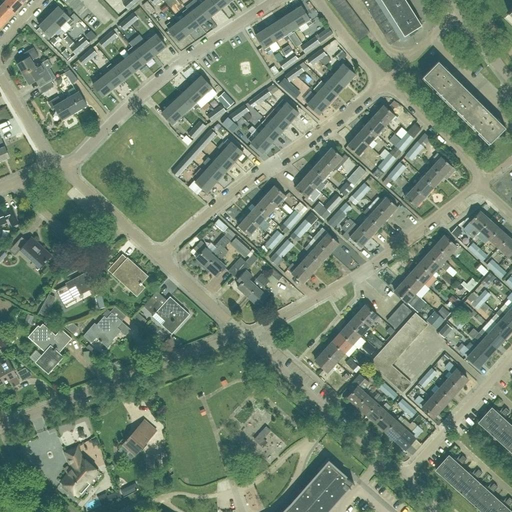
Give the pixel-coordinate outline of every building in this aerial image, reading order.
[(5,0),(4,2),(15,13),(23,4),(19,0),(5,0)] [(135,4),(131,0),(127,0),(123,4),(128,10),(135,4)] [(210,17),(220,9),(213,0),(206,0),(200,5),(210,17)] [(213,0),(220,9),(231,0),(213,0)] [(369,32),(344,0),(329,0),(359,39),(369,32)] [(368,10),(383,0),(364,0),(362,1),(368,10)] [(373,18),(402,0),(383,0),(368,10),(373,18)] [(379,27),(410,7),(405,0),(402,0),(373,18),(379,27)] [(4,2),(0,6),(0,15),(7,22),(15,13),(4,2)] [(190,13),(199,25),(210,17),(200,5),(190,13)] [(290,13),(298,26),(309,19),(301,6),(290,13)] [(60,27),(69,18),(58,7),(49,16),(60,27)] [(415,16),(410,7),(379,27),(384,35),(415,16)] [(133,13),(126,19),(131,25),(138,19),(133,13)] [(179,22),(188,34),(199,25),(190,13),(179,22)] [(298,26),(290,13),(278,21),(286,33),(295,47),(301,43),(294,31),(292,33),(291,31),(298,26)] [(47,40),(60,27),(49,16),(39,26),(42,29),(39,32),(47,40)] [(421,24),(415,16),(384,35),(389,44),(402,36),(403,39),(418,30),(416,27),(421,24)] [(126,19),(120,25),(125,31),(131,25),(126,19)] [(275,41),(286,33),(278,21),(267,28),(275,41)] [(188,34),(179,22),(168,30),(178,42),(188,34)] [(255,35),(264,48),(275,41),(267,28),(255,35)] [(118,37),(112,31),(106,36),(113,45),(115,47),(119,44),(115,40),(118,37)] [(157,34),(146,42),(156,55),(166,46),(157,34)] [(75,45),(68,36),(65,38),(72,47),(70,49),(75,55),(82,49),(77,43),(75,45)] [(106,36),(99,42),(104,48),(108,45),(110,48),(113,45),(106,36)] [(62,41),(58,37),(56,39),(55,37),(51,41),(56,46),(62,41)] [(82,49),(89,43),(84,37),(77,43),(82,49)] [(319,43),(314,37),(307,42),(312,49),(319,43)] [(135,51),(145,63),(156,55),(146,42),(135,51)] [(307,42),(300,47),(305,54),(312,49),(307,42)] [(328,47),(330,54),(339,51),(336,44),(328,47)] [(23,74),(43,63),(42,62),(35,66),(32,60),(39,56),(34,48),(24,53),(26,57),(17,63),(23,74)] [(92,48),(85,54),(91,60),(97,54),(92,48)] [(329,61),(320,49),(313,54),(318,61),(322,66),(329,61)] [(65,50),(61,54),(67,59),(70,56),(65,50)] [(134,71),(145,63),(135,51),(125,59),(134,71)] [(285,57),(290,64),(297,59),(292,52),(285,57)] [(85,54),(79,60),(84,66),(91,60),(85,54)] [(318,61),(313,54),(306,59),(311,66),(318,61)] [(283,69),(290,64),(285,57),(284,58),(278,62),(283,69)] [(114,68),(124,80),(134,71),(125,59),(114,68)] [(48,60),(43,63),(23,74),(29,84),(39,79),(42,83),(44,86),(51,82),(57,78),(51,68),(53,67),(48,60)] [(505,127),(438,60),(423,76),(490,142),(505,127)] [(104,65),(109,71),(103,76),(113,88),(124,80),(114,68),(109,62),(104,65)] [(334,74),(346,84),(355,74),(344,64),(334,74)] [(291,70),(296,77),(303,72),(298,65),(291,70)] [(78,80),(70,70),(65,73),(72,84),(78,80)] [(291,70),(284,76),(289,82),(296,77),(291,70)] [(325,84),(337,94),(346,84),(334,74),(325,84)] [(102,97),(113,88),(103,76),(93,85),(102,97)] [(201,97),(211,87),(201,76),(191,85),(201,97)] [(290,85),(282,78),(277,84),(285,91),(290,85)] [(54,87),(51,82),(44,86),(40,88),(43,93),(54,87)] [(327,104),(337,94),(325,84),(316,94),(327,104)] [(181,95),(191,106),(201,97),(191,85),(181,95)] [(66,98),(74,113),(87,105),(79,90),(77,92),(74,87),(68,90),(70,95),(66,98)] [(266,89),(259,94),(263,100),(271,95),(266,89)] [(263,100),(259,94),(251,99),(256,106),(263,100)] [(327,104),(316,94),(307,104),(318,114),(327,104)] [(171,104),(181,115),(191,106),(181,95),(171,104)] [(74,113),(66,98),(61,101),(58,96),(48,102),(52,109),(54,108),(62,120),(74,113)] [(278,112),(289,123),(298,113),(287,102),(278,112)] [(171,124),(181,115),(171,104),(161,113),(171,124)] [(225,112),(221,105),(213,110),(218,117),(225,112)] [(248,112),(243,105),(236,110),(241,117),(248,112)] [(374,115),(385,125),(395,115),(383,105),(374,115)] [(213,110),(206,115),(211,122),(218,117),(213,110)] [(236,110),(229,115),(234,122),(241,117),(236,110)] [(269,122),(280,133),(289,123),(278,112),(269,122)] [(385,125),(374,115),(365,125),(376,135),(385,125)] [(235,124),(226,117),(220,121),(230,130),(235,124)] [(205,126),(199,121),(193,128),(199,133),(205,126)] [(260,133),(271,143),(280,133),(269,122),(260,133)] [(401,139),(407,144),(420,129),(414,124),(407,133),(401,127),(395,134),(401,139)] [(376,135),(365,125),(356,135),(367,145),(376,135)] [(193,128),(187,134),(193,139),(199,133),(193,128)] [(210,141),(216,135),(209,129),(203,136),(210,141)] [(247,139),(262,153),(271,143),(260,133),(256,129),(247,139)] [(5,137),(2,132),(0,132),(0,160),(9,157),(5,146),(4,147),(0,139),(5,137)] [(128,176),(157,205),(169,192),(165,188),(166,186),(162,182),(167,177),(146,156),(152,150),(133,132),(122,144),(131,152),(123,161),(120,158),(110,169),(123,181),(128,176)] [(411,148),(420,157),(426,150),(422,147),(429,138),(423,133),(411,148)] [(392,150),(398,155),(407,144),(401,139),(401,140),(394,134),(388,141),(395,146),(392,150)] [(367,145),(356,135),(347,145),(358,155),(367,145)] [(203,136),(198,142),(204,148),(210,141),(203,136)] [(222,152),(234,162),(243,152),(231,141),(222,152)] [(331,147),(322,157),(333,168),(336,170),(348,157),(344,154),(342,157),(331,147)] [(420,157),(411,148),(402,159),(408,164),(416,154),(420,157)] [(192,161),(198,154),(191,149),(185,156),(192,161)] [(389,165),(398,155),(392,150),(389,153),(384,149),(379,156),(384,160),(389,165)] [(213,162),(224,172),(234,162),(222,152),(213,162)] [(431,166),(442,176),(445,173),(448,176),(455,169),(437,153),(432,158),(436,161),(431,166)] [(179,163),(172,172),(178,178),(192,161),(185,156),(179,163)] [(333,168),(322,157),(313,167),(324,178),(333,168)] [(389,165),(384,160),(377,168),(364,157),(359,163),(377,179),(389,165)] [(215,182),(224,172),(213,162),(212,162),(207,158),(203,163),(208,168),(204,172),(215,182)] [(393,169),(399,174),(405,168),(399,162),(393,169)] [(442,176),(431,166),(422,176),(433,186),(442,176)] [(324,178),(313,167),(304,177),(315,187),(324,178)] [(347,180),(354,185),(365,173),(359,167),(347,180)] [(399,174),(393,169),(382,182),(388,188),(390,185),(387,183),(391,179),(393,181),(399,174)] [(195,182),(194,181),(188,186),(197,195),(203,189),(206,192),(215,182),(204,172),(195,182)] [(424,196),(433,186),(422,176),(413,186),(424,196)] [(306,197),(315,187),(304,177),(295,187),(306,197)] [(347,180),(338,190),(344,196),(354,185),(347,180)] [(363,183),(357,189),(363,195),(369,189),(363,183)] [(274,185),(265,195),(276,205),(286,195),(274,185)] [(415,206),(424,196),(413,186),(404,196),(415,206)] [(363,195),(357,189),(348,200),(354,205),(363,195)] [(329,200),(336,205),(341,199),(335,193),(329,200)] [(276,205),(265,195),(256,205),(267,215),(270,218),(274,214),(271,211),(276,205)] [(376,207),(388,217),(397,207),(385,197),(376,207)] [(318,202),(312,209),(323,219),(336,205),(329,200),(324,205),(319,201),(318,202)] [(289,217),(295,222),(306,209),(299,202),(293,209),(294,210),(289,217)] [(339,209),(345,214),(351,208),(345,202),(339,209)] [(258,225),(267,215),(256,205),(247,215),(258,225)] [(363,213),(379,227),(388,217),(376,207),(371,212),(367,208),(363,213)] [(3,214),(1,209),(0,209),(0,224),(10,220),(12,226),(19,224),(12,209),(6,212),(6,213),(3,214)] [(345,214),(339,209),(333,216),(339,221),(345,214)] [(474,226),(479,230),(489,220),(480,211),(463,229),(467,233),(474,226)] [(298,226),(305,231),(317,217),(310,212),(298,226)] [(370,237),(379,227),(363,213),(367,217),(358,227),(370,237)] [(249,236),(258,225),(247,215),(237,225),(249,236)] [(295,222),(289,217),(279,227),(286,232),(295,222)] [(235,233),(218,219),(214,224),(231,239),(235,233)] [(479,230),(489,239),(498,228),(489,220),(479,230)] [(296,242),(305,231),(298,226),(290,236),(296,242)] [(360,247),(370,237),(358,227),(349,237),(360,247)] [(498,228),(489,239),(498,247),(508,237),(498,228)] [(277,230),(271,237),(277,242),(283,236),(277,230)] [(327,233),(318,243),(329,253),(338,243),(327,233)] [(444,235),(436,245),(448,256),(456,246),(444,235)] [(206,267),(224,248),(223,247),(229,241),(223,236),(215,246),(216,247),(211,253),(205,247),(206,246),(200,241),(193,249),(199,254),(195,258),(206,267)] [(27,241),(21,237),(9,250),(14,255),(20,249),(40,268),(51,255),(31,237),(27,241)] [(277,242),(271,237),(265,244),(271,249),(277,242)] [(511,240),(508,237),(498,247),(507,256),(511,250),(511,240)] [(250,251),(235,238),(232,242),(246,255),(250,251)] [(287,239),(281,246),(287,251),(293,245),(287,239)] [(320,263),(329,253),(318,243),(313,248),(308,244),(304,248),(320,263)] [(467,248),(474,255),(479,249),(472,243),(467,248)] [(436,245),(427,254),(439,265),(440,265),(445,270),(450,265),(444,260),(448,256),(436,245)] [(185,256),(192,249),(188,246),(182,252),(185,256)] [(281,258),(287,251),(281,246),(269,259),(276,266),(282,259),(281,258)] [(224,248),(206,267),(216,277),(225,266),(219,260),(227,251),(224,248)] [(300,263),(311,273),(320,263),(304,248),(304,249),(309,253),(300,263)] [(486,256),(479,249),(474,255),(481,261),(486,256)] [(126,258),(122,254),(108,270),(136,296),(143,288),(140,285),(148,276),(127,257),(126,258)] [(431,274),(439,265),(427,254),(419,263),(431,274)] [(237,270),(244,262),(238,257),(231,265),(237,270)] [(493,272),(498,266),(491,259),(485,265),(493,272)] [(237,287),(247,296),(265,277),(260,273),(252,282),(248,278),(250,276),(245,271),(249,266),(244,262),(237,270),(232,276),(240,283),(237,287)] [(302,283),(311,273),(300,263),(296,267),(292,263),(286,269),(302,283)] [(419,263),(411,272),(423,283),(431,274),(419,263)] [(483,264),(478,269),(486,276),(490,271),(483,264)] [(236,270),(232,266),(227,271),(232,275),(236,270)] [(505,273),(498,266),(493,272),(500,278),(505,273)] [(281,276),(272,268),(269,273),(277,280),(281,276)] [(423,283),(411,272),(403,282),(415,293),(423,283)] [(99,284),(93,273),(83,278),(82,275),(67,283),(67,285),(57,290),(65,305),(75,299),(74,297),(99,284)] [(494,278),(489,273),(482,280),(487,285),(494,278)] [(269,280),(265,277),(247,296),(257,306),(267,295),(266,294),(269,292),(263,286),(269,280)] [(476,283),(471,278),(464,287),(468,291),(476,283)] [(496,278),(493,284),(502,289),(505,284),(496,278)] [(420,297),(415,293),(403,282),(394,291),(406,302),(411,307),(420,297)] [(477,297),(483,302),(489,295),(483,290),(477,297)] [(106,305),(103,293),(95,295),(98,308),(106,305)] [(476,310),(483,302),(477,297),(476,298),(471,293),(465,300),(476,310)] [(452,295),(448,300),(455,306),(459,301),(452,295)] [(162,305),(152,296),(143,306),(153,315),(156,313),(164,321),(161,324),(172,333),(189,314),(170,296),(162,305)] [(411,311),(402,303),(386,320),(395,328),(411,311)] [(357,314),(369,325),(377,316),(365,305),(357,314)] [(460,316),(466,322),(472,314),(466,309),(466,310),(461,305),(456,311),(460,316)] [(449,312),(442,306),(437,312),(444,318),(449,312)] [(495,314),(511,329),(511,312),(509,310),(505,315),(499,309),(495,314)] [(435,311),(426,320),(435,328),(444,319),(435,311)] [(122,321),(113,312),(107,318),(105,316),(97,324),(95,322),(84,335),(92,342),(96,337),(106,346),(120,330),(125,335),(130,329),(121,322),(122,321)] [(427,324),(415,313),(370,363),(402,392),(410,383),(390,365),(427,324)] [(33,316),(27,314),(23,324),(30,326),(33,316)] [(369,325),(357,314),(348,323),(361,334),(369,325)] [(492,329),(504,339),(511,329),(495,314),(491,318),(497,323),(492,329)] [(466,322),(460,316),(453,323),(459,329),(466,322)] [(54,334),(42,323),(39,326),(37,325),(27,336),(44,351),(40,355),(35,351),(30,357),(48,373),(63,356),(59,352),(71,338),(60,328),(54,334)] [(361,334),(348,323),(340,332),(352,343),(356,339),(360,343),(364,338),(360,335),(361,334)] [(72,324),(64,327),(67,329),(70,333),(75,327),(72,324)] [(451,329),(446,324),(437,333),(443,338),(451,329)] [(484,338),(495,348),(504,339),(492,329),(487,325),(483,329),(488,333),(484,338)] [(344,353),(352,343),(340,332),(332,342),(344,353)] [(495,348),(484,338),(478,333),(474,337),(480,342),(475,348),(486,358),(495,348)] [(336,362),(344,353),(332,342),(324,351),(336,362)] [(486,358),(475,348),(471,353),(463,346),(459,351),(478,367),(486,358)] [(327,372),(336,362),(324,351),(315,360),(327,372)] [(15,375),(7,360),(0,363),(0,383),(9,379),(13,386),(18,383),(14,376),(15,375)] [(358,368),(352,362),(348,367),(354,372),(358,368)] [(452,373),(447,379),(458,389),(467,379),(448,362),(444,367),(452,373)] [(431,368),(424,375),(430,380),(436,373),(431,368)] [(357,406),(367,395),(361,391),(368,383),(359,375),(348,387),(353,391),(347,398),(357,406)] [(423,388),(430,380),(424,375),(417,382),(423,388)] [(450,398),(458,389),(447,379),(439,388),(450,398)] [(384,394),(389,388),(382,382),(377,388),(384,394)] [(430,393),(432,395),(430,398),(441,408),(450,398),(439,388),(436,386),(430,393)] [(397,395),(389,388),(384,394),(392,400),(397,395)] [(367,395),(357,406),(366,415),(376,404),(367,395)] [(441,408),(430,398),(426,403),(418,396),(414,401),(432,418),(441,408)] [(403,411),(409,405),(401,399),(396,405),(403,411)] [(376,404),(366,415),(376,423),(386,412),(376,404)] [(409,405),(403,411),(411,418),(416,412),(409,405)] [(478,422),(486,429),(499,415),(492,408),(478,422)] [(505,409),(499,415),(486,429),(494,436),(507,422),(503,418),(508,412),(505,409)] [(376,423),(385,432),(395,421),(386,412),(376,423)] [(156,430),(144,420),(122,444),(134,455),(156,430)] [(395,440),(405,429),(395,421),(385,432),(395,440)] [(511,426),(507,422),(494,436),(502,444),(511,432),(511,426)] [(405,429),(395,440),(404,449),(421,430),(417,426),(410,434),(405,429)] [(511,432),(502,444),(510,451),(511,447),(511,432)] [(81,459),(77,447),(64,452),(71,470),(61,482),(77,496),(98,472),(82,457),(81,459)] [(435,470),(443,477),(456,463),(448,456),(435,470)] [(456,463),(443,477),(451,484),(464,470),(460,466),(466,459),(463,456),(456,463)] [(347,477),(328,461),(290,504),(281,511),(322,511),(346,485),(349,487),(350,486),(349,486),(352,483),(353,482),(347,479),(346,478),(347,477)] [(472,477),(464,470),(451,484),(459,491),(472,477)] [(459,491),(467,498),(480,484),(475,480),(481,473),(478,470),(472,477),(459,491)] [(488,491),(487,490),(480,484),(467,498),(474,505),(488,491)] [(474,505),(481,511),(482,511),(495,498),(491,494),(497,487),(493,484),(487,490),(488,491),(474,505)] [(495,498),(482,511),(496,511),(503,505),(503,504),(495,498)] [(503,505),(496,511),(510,511),(511,511),(506,507),(511,501),(511,500),(509,498),(503,504),(503,505)]
